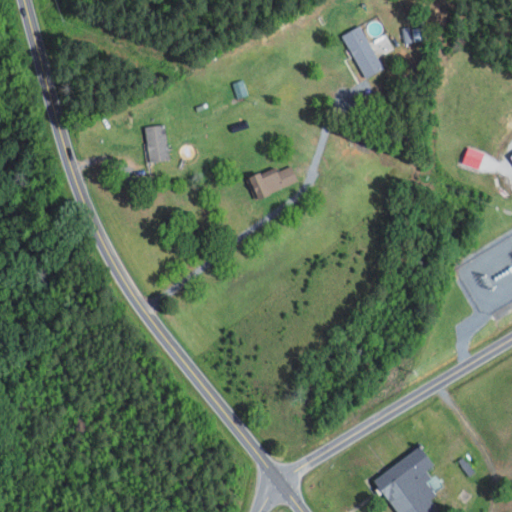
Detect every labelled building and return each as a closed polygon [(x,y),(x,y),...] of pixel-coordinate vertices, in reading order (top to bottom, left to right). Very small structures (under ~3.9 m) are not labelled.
[(344,33),(364,78),(383,69),(363,24),(344,33)] [(403,43),(428,39),(426,24),(401,29),(403,43)] [(248,94),(243,78),(232,82),(237,97),(248,94)] [(150,161),(170,159),(167,124),(146,126),(150,161)] [(481,169),(486,152),(469,146),(463,163),(481,169)] [(399,511),(442,511),(433,498),(440,494),(425,472),(437,464),(424,445),(376,477),(399,511)]
